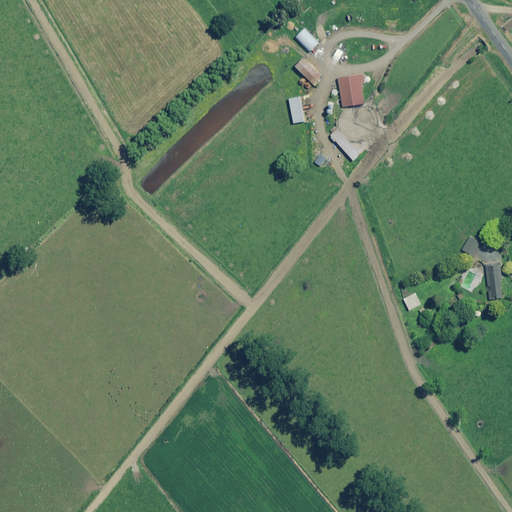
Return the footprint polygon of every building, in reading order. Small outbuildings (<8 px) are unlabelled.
[(319,43),(305,29),(296,37),(310,52),(319,43)] [(322,76),(304,58),(296,67),(314,84),(322,76)] [(365,83),(364,77),(364,74),(339,78),(343,107),(365,104),(361,83),(365,83)] [(305,122),(301,97),(290,99),(294,124),(305,122)] [(360,155),(338,129),(331,135),(354,161),(360,155)] [(327,158),(321,155),(315,163),(321,166),(327,158)] [(481,243),(471,237),(463,250),(473,256),(481,243)] [(503,298),(501,280),(503,279),(501,262),(486,264),(487,268),(491,300),(503,298)] [(466,298),(461,292),(456,295),(461,302),(466,298)] [(422,305),(416,293),(404,299),(410,310),(422,305)] [(428,312),(425,307),(419,310),(422,316),(428,312)]
